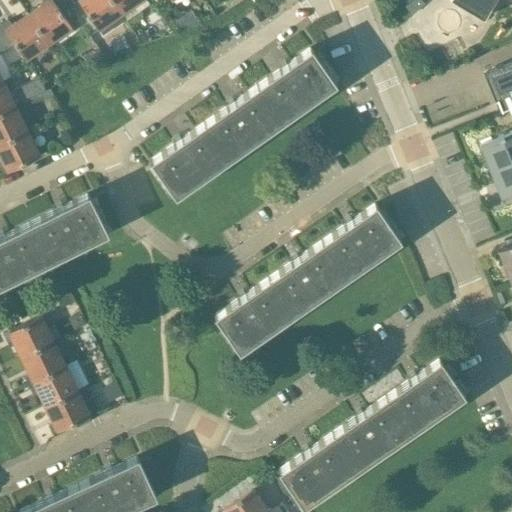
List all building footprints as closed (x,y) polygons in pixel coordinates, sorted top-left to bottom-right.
[(42,0),(43,1),(26,13),(47,43),(71,28),(72,29),(76,27),(59,0),(42,0)] [(59,0),(76,27),(88,19),(95,28),(118,12),(110,0),(59,0)] [(110,0),(118,12),(135,0),(110,0)] [(410,0),(404,5),(412,13),(424,2),(421,0),(410,0)] [(511,0),(452,0),(482,17),(492,0),(511,0)] [(47,43),(26,13),(11,24),(7,18),(0,21),(0,24),(11,45),(13,44),(23,58),(47,43)] [(0,24),(0,48),(1,50),(11,45),(0,24)] [(319,50),(314,54),(309,47),(149,159),(154,166),(150,169),(170,198),(339,79),(319,50)] [(511,59),(485,70),(501,110),(511,105),(511,128),(479,142),(500,195),(511,189),(511,59)] [(0,80),(0,111),(13,105),(45,90),(39,77),(7,92),(0,80)] [(0,142),(25,130),(13,105),(0,111),(0,142)] [(0,163),(0,170),(2,174),(37,154),(25,130),(0,142),(0,155),(3,161),(0,163)] [(0,282),(112,226),(96,194),(91,197),(87,190),(0,233),(0,282)] [(232,353),(238,349),(405,235),(385,206),(380,210),(374,202),(213,313),(218,321),(213,324),(232,353)] [(511,244),(499,250),(511,281),(511,244)] [(7,339),(13,336),(21,353),(51,339),(39,313),(3,331),(7,339)] [(63,363),(51,339),(21,353),(30,370),(24,375),(27,381),(63,363)] [(298,508),(410,431),(468,390),(448,361),(444,365),(438,357),(277,469),(282,476),(277,479),(298,508)] [(75,388),(63,363),(27,381),(30,388),(38,387),(45,402),(75,388)] [(75,388),(45,402),(54,419),(48,425),(51,431),(87,414),(75,388)] [(145,459),(138,462),(135,455),(16,510),(17,511),(116,511),(160,492),(145,459)] [(263,511),(267,510),(251,486),(216,510),(217,511),(263,511)]
